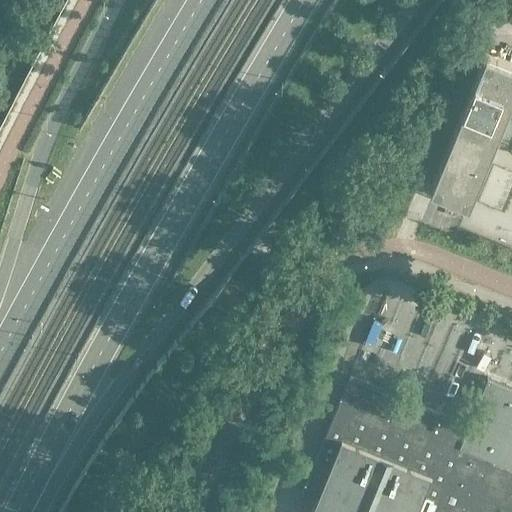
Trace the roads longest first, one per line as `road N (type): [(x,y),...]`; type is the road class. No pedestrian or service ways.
road 1 (primary): [(34,511),(423,0)]
road 2 (primary): [(19,511),(122,313),(306,0)]
road 3 (primary): [(200,0),(0,353)]
road 4 (primary): [(119,0),(72,90),(0,297)]
